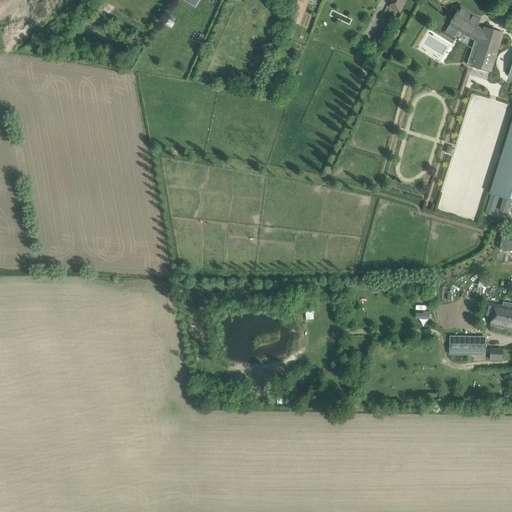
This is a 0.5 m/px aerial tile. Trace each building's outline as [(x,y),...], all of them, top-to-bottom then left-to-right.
[(300,24),(309,0),(297,0),(289,20),(300,24)] [(389,7),(400,13),(403,7),(401,6),(402,3),(404,4),(406,0),(392,0),(390,4),(391,4),(389,7)] [(491,72),(500,43),(503,33),(484,27),(483,30),(475,25),(480,19),(460,7),(455,15),(452,21),(449,25),(479,44),(472,65),(491,72)] [(464,86),(486,93),(489,83),(468,76),(464,86)] [(511,116),(487,194),(511,201),(511,116)] [(511,239),(502,237),(499,249),(511,251),(511,239)] [(511,307),(486,303),(483,315),(492,317),(490,326),(511,330),(511,307)] [(485,354),(486,343),(455,342),(455,347),(455,354),(485,354)] [(388,359),(396,359),(396,348),(388,349),(388,359)] [(503,350),(490,349),(490,359),(502,359),(503,350)]
